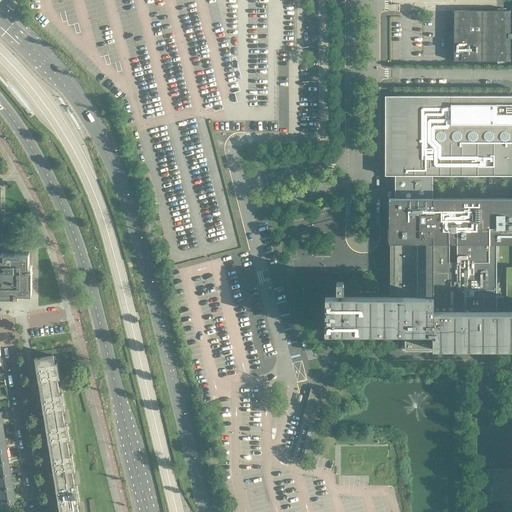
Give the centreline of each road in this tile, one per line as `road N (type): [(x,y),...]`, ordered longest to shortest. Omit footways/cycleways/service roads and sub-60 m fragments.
road 1 (secondary): [(204,511),(108,151),(88,114),(0,19)]
road 2 (secondary): [(0,103),(35,152),(69,225),(147,511)]
road 3 (residential): [(35,511),(13,327)]
road 4 (unclassified): [(351,182),(350,237),(362,247),(372,237),(372,177)]
road 5 (unclassified): [(511,74),(374,73)]
road 6 (unclassified): [(374,3),(496,4)]
